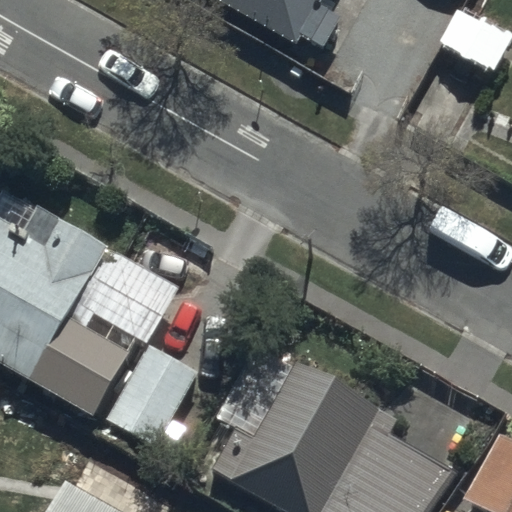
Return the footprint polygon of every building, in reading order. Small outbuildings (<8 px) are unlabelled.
[(323,22),(334,0),(187,0),(301,60),(305,52),(327,63),(343,32),(323,22)] [(511,42),(462,14),(437,59),(491,90),(511,54),(511,42)] [(1,208),(0,208),(0,385),(153,472),(198,392),(150,364),(180,310),(1,208)] [(347,407),(300,379),(255,453),(240,444),(215,484),(262,511),(432,511),(450,483),(393,449),(401,436),(380,424),(382,422),(373,417),(376,413),(352,398),(347,407)] [(511,511),(511,457),(499,450),(462,511),(511,511)] [(89,511),(66,498),(57,511),(89,511)]
